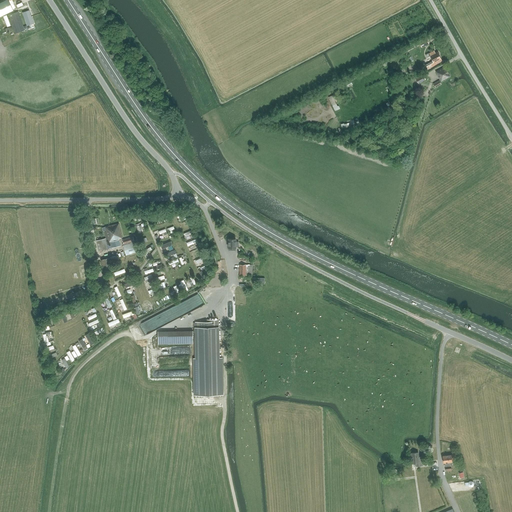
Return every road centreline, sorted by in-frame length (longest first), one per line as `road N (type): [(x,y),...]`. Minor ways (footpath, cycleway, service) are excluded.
road 1 (primary): [(511,344),(367,281),(229,204),(150,126),(67,0)]
road 2 (unclassified): [(48,0),(171,173)]
road 3 (unclassified): [(0,200),(162,199),(176,192)]
road 4 (unclassified): [(511,138),(430,0)]
road 5 (track): [(67,393),(49,511)]
